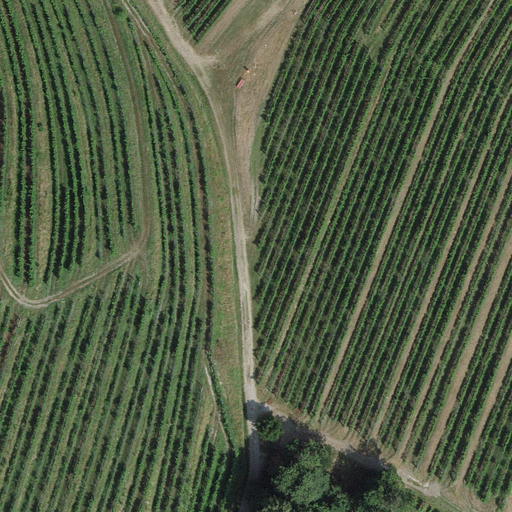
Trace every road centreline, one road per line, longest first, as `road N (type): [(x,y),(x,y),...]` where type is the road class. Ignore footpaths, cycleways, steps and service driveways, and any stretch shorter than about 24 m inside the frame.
road 1 (track): [(148,0),(220,123),(246,333),(241,511)]
road 2 (track): [(107,0),(136,101),(144,232),(133,249),(47,302),(18,297),(0,268)]
